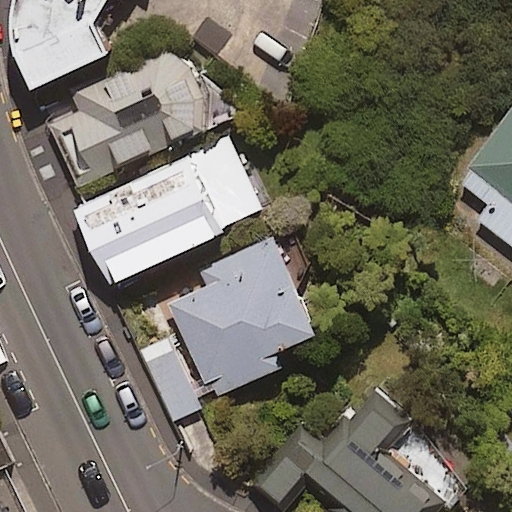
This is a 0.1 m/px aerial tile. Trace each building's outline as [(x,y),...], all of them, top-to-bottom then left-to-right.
[(8,0),(5,15),(8,44),(26,86),(105,54),(92,23),(104,0),(8,0)] [(87,190),(206,139),(210,107),(185,48),(131,72),(135,80),(54,115),(87,190)] [(477,212),(511,237),(511,95),(456,172),(489,196),(477,212)] [(228,229),(266,212),(236,144),(81,210),(118,295),(235,245),(228,229)] [(326,343),(277,243),(241,261),(246,271),(172,307),(221,405),(286,372),(283,365),(326,343)] [(171,340),(145,351),(177,423),(202,412),(171,340)] [(353,511),(429,511),(450,484),(370,425),(389,399),(366,382),(322,441),(294,420),(253,475),(273,490),(291,466),(353,511)]
